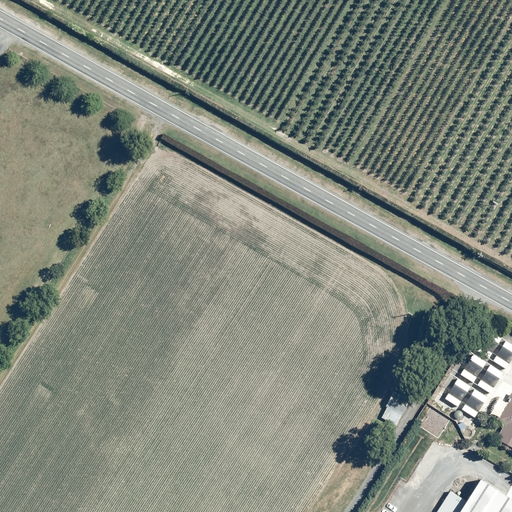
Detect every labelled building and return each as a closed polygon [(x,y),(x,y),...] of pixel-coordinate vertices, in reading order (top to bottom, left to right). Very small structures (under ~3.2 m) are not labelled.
[(494,350),(501,337),(487,329),(480,341),(473,351),(464,365),(458,375),(449,390),(443,399),(457,408),(463,399),(472,384),(478,374),(487,360),(494,350)] [(509,359),(511,355),(511,344),(504,339),(496,351),(490,362),(481,376),(474,386),(465,400),(460,409),(473,418),(478,409),(488,394),(494,384),(503,370),(509,359)] [(408,398),(392,390),(379,417),(395,425),(408,398)] [(511,393),(510,392),(493,419),(503,425),(495,437),(511,448),(511,393)] [(511,511),(511,499),(481,479),(467,501),(453,492),(440,511),(511,511)]
